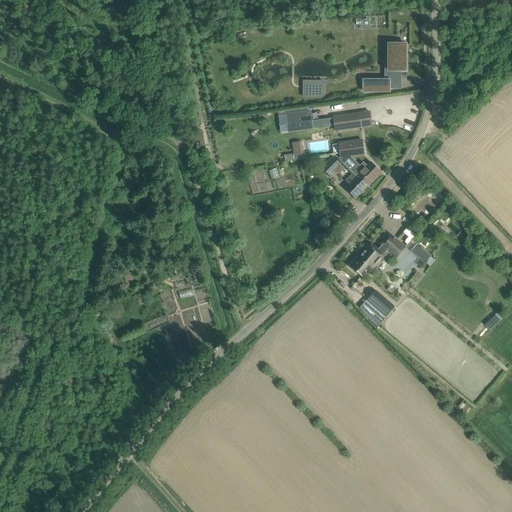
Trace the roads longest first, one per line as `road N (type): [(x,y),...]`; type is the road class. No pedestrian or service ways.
road 1 (unclassified): [(79,511),(179,391),(315,266),(401,170),(431,97),(435,0)]
road 2 (track): [(237,337),(184,154),(146,133)]
road 3 (track): [(146,133),(96,132),(0,83)]
